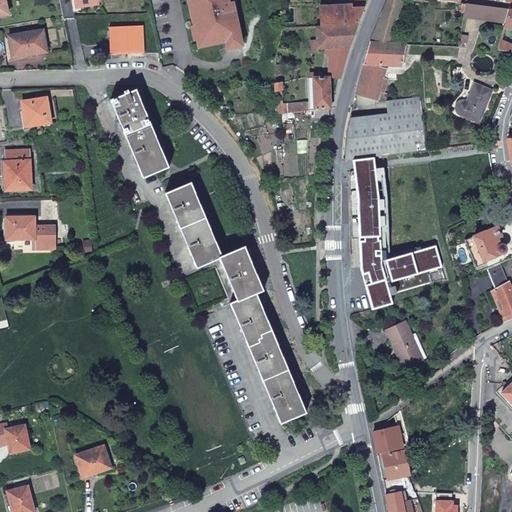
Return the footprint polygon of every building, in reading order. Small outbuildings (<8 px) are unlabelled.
[(196,41),(198,48),(226,42),(240,39),(231,0),(186,0),(193,26),(191,26),(192,36),(194,41),(196,41)] [(387,0),(370,41),(363,64),(381,65),(403,66),(406,43),(396,43),(402,0),(387,0)] [(465,16),(506,21),(509,9),(467,4),(465,16)] [(320,7),(320,26),(358,24),(364,9),(352,10),(352,5),(320,7)] [(500,42),(498,50),(511,52),(511,9),(509,9),(506,21),(504,27),(511,28),(511,46),(510,45),(500,42)] [(142,21),(111,22),(112,27),(110,28),(111,55),(145,54),(142,21)] [(349,48),(357,26),(316,28),(316,42),(311,42),(311,54),(318,52),(318,50),(325,50),(349,48)] [(44,30),(9,36),(13,58),(47,52),(44,30)] [(468,37),(460,36),(459,43),(466,44),(468,37)] [(240,39),(226,42),(227,50),(242,46),(240,39)] [(340,80),(349,48),(325,50),(325,52),(330,57),(329,73),(323,74),(323,79),(329,79),(340,80)] [(363,64),(356,92),(377,98),(379,92),(383,78),(386,68),(381,67),(381,65),(363,64)] [(276,68),(276,75),(285,73),(285,66),(276,68)] [(328,110),(330,111),(329,79),(323,79),(323,74),(309,76),(309,79),(314,79),(315,111),(328,110)] [(388,79),(383,78),(379,92),(384,93),(388,79)] [(302,112),(309,111),(308,102),(283,104),(282,83),(275,85),(275,115),(295,113),(302,112)] [(474,85),(467,103),(465,102),(460,103),(457,107),(458,113),(479,123),(492,92),(474,85)] [(111,101),(142,178),(168,167),(136,91),(111,101)] [(21,102),(25,127),(50,123),(46,98),(21,102)] [(362,118),(356,159),(425,151),(419,98),(400,100),(402,113),(388,115),(362,118)] [(386,102),(388,115),(402,113),(400,100),(386,102)] [(328,119),(328,110),(315,111),(314,118),(328,119)] [(343,160),(344,160),(355,159),(356,159),(362,118),(348,119),(345,132),(343,160)] [(6,152),(7,191),(30,190),(29,152),(6,152)] [(356,159),(355,159),(356,171),(374,169),(373,157),(356,159)] [(356,171),(347,172),(350,239),(360,239),(364,280),(373,309),(393,304),(390,295),(450,279),(440,257),(425,260),(388,266),(387,201),(384,168),(374,169),(356,171)] [(385,168),(384,168),(387,201),(388,266),(425,260),(424,257),(389,264),(388,201),(385,168)] [(164,193),(196,269),(219,259),(236,300),(230,303),(280,423),(305,413),(256,294),(263,291),(245,247),(221,256),(191,183),(164,193)] [(47,250),(47,226),(34,227),(34,218),(6,218),(6,240),(32,239),(32,250),(47,250)] [(502,253),(505,248),(504,246),(503,246),(501,245),(499,246),(497,238),(500,237),(496,226),(465,239),(476,267),(485,263),(484,261),(502,253)] [(504,246),(505,248),(500,237),(497,238),(499,246),(501,245),(503,246),(504,246)] [(511,291),(500,264),(487,270),(495,290),(508,320),(511,317),(511,291)] [(504,322),(508,320),(495,290),(491,291),(504,322)] [(404,363),(420,355),(404,322),(385,331),(393,347),(395,345),(404,363)] [(453,361),(469,350),(465,344),(449,356),(453,361)] [(422,360),(420,355),(404,363),(395,345),(393,347),(403,369),(422,360)] [(511,383),(503,393),(510,401),(507,404),(511,408),(511,471),(511,474),(508,472),(507,480),(511,483),(511,383)] [(398,413),(389,419),(392,424),(401,419),(398,413)] [(24,426),(5,430),(10,453),(29,449),(24,426)] [(373,431),(377,451),(401,446),(397,426),(387,428),(378,430),(373,431)] [(103,446),(75,456),(82,477),(110,468),(103,446)] [(400,475),(408,474),(403,449),(377,454),(383,479),(400,475)] [(485,474),(481,511),(498,511),(502,475),(485,474)] [(383,479),(386,491),(401,479),(400,475),(383,479)] [(412,511),(409,500),(403,501),(401,479),(386,491),(389,511),(412,511)] [(33,511),(27,487),(7,492),(11,511),(33,511)]
